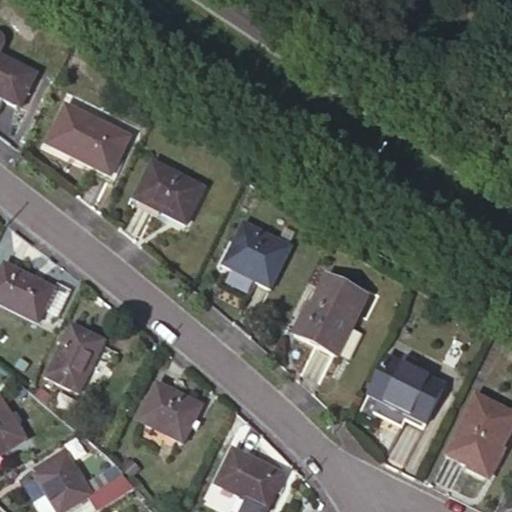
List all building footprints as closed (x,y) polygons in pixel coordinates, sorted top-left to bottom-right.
[(0,98),(20,109),(35,76),(0,58),(0,98)] [(110,178),(128,140),(65,109),(46,147),(110,178)] [(184,228),(202,190),(151,165),(133,202),(184,228)] [(269,291),(290,250),(243,226),(222,267),(269,291)] [(0,307),(36,325),(53,291),(3,267),(0,272),(0,307)] [(335,359),(365,299),(326,279),(307,319),(302,318),(293,337),(335,359)] [(77,396),(103,344),(70,328),(45,380),(77,396)] [(453,369),(464,346),(453,341),(442,364),(453,369)] [(399,366),(409,371),(412,364),(403,358),(399,366)] [(443,388),(409,371),(399,366),(385,359),(358,416),(369,421),(373,414),(401,429),(407,417),(424,426),(443,388)] [(182,446),(201,408),(156,386),(137,423),(182,446)] [(500,451),(511,427),(511,416),(475,398),(446,457),(479,474),(492,447),(500,451)] [(0,456),(24,441),(0,403),(0,456)] [(66,511),(74,508),(91,497),(63,453),(37,469),(40,474),(34,478),(39,487),(46,497),(55,511),(66,511)] [(266,511),(282,478),(232,453),(215,486),(266,511)] [(100,491),(117,480),(111,471),(94,481),(100,491)] [(108,505),(133,490),(122,477),(117,480),(100,491),(108,505)] [(46,497),(39,487),(26,495),(33,505),(46,497)] [(91,497),(74,508),(76,511),(96,511),(108,505),(100,491),(91,497)] [(55,511),(46,497),(33,505),(37,511),(55,511)]
